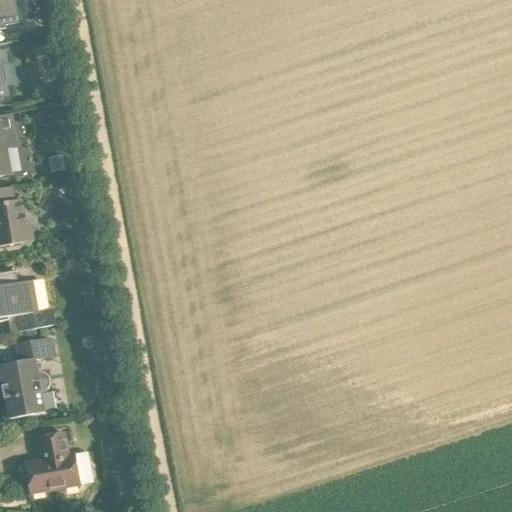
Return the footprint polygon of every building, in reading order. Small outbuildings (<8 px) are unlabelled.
[(0,0),(0,30),(5,30),(4,26),(18,24),(13,0),(0,0)] [(12,133),(9,116),(0,117),(0,177),(9,176),(1,135),(12,133)] [(13,202),(11,188),(0,190),(0,247),(23,244),(20,227),(24,227),(19,201),(13,202)] [(0,323),(8,322),(11,336),(26,333),(33,332),(36,331),(33,314),(39,313),(34,282),(19,285),(16,272),(0,274),(0,323)] [(35,342),(33,332),(26,333),(28,343),(35,342)] [(0,367),(10,421),(45,414),(41,394),(43,393),(45,392),(46,392),(47,391),(48,389),(49,387),(50,386),(50,385),(50,384),(50,382),(50,381),(49,379),(48,377),(47,376),(46,375),(44,374),(42,373),(40,372),(37,373),(35,362),(53,358),(50,339),(16,346),(20,364),(0,367)] [(31,495),(80,486),(75,456),(68,457),(64,435),(38,439),(42,462),(26,465),(31,495)] [(85,471),(95,470),(93,447),(82,448),(85,471)]
